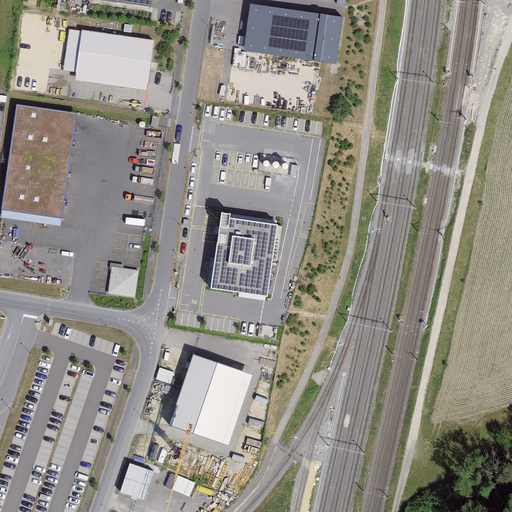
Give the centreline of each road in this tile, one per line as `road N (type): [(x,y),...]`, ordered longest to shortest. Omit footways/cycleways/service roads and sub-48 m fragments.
road 1 (track): [(397,511),(511,27)]
road 2 (track): [(275,439),(347,265),(384,0)]
road 3 (unclassified): [(202,0),(155,324)]
road 4 (unknown): [(183,301),(270,305),(300,184)]
road 5 (unclassified): [(155,324),(98,511)]
road 6 (unknown): [(300,184),(205,213),(190,244),(183,301)]
road 7 (unclassified): [(0,297),(155,324)]
road 8 (unknown): [(300,184),(302,156),(292,144),(184,135)]
